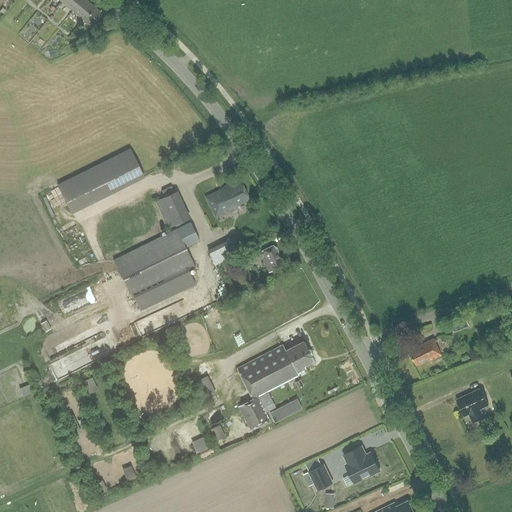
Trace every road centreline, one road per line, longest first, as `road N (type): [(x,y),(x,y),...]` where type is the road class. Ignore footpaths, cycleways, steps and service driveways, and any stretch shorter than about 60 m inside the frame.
road 1 (tertiary): [(362,349),(234,134),(104,0)]
road 2 (tertiary): [(447,511),(362,349)]
road 3 (unclassified): [(362,349),(511,287)]
